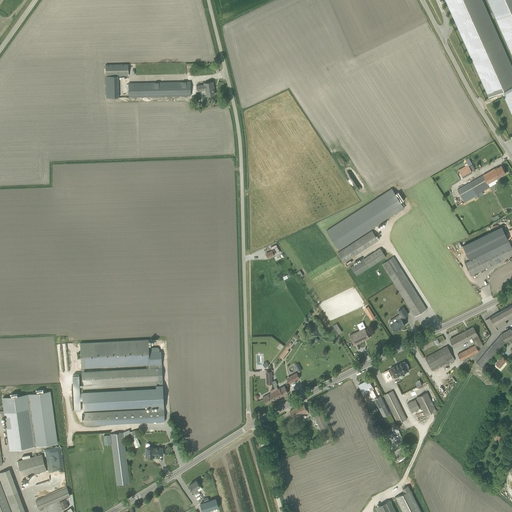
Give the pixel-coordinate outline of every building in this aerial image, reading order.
[(445,0),(490,99),(502,93),(511,88),(511,66),(482,0),(445,0)] [(511,0),(487,0),(511,55),(511,0)] [(118,76),(129,75),(128,64),(105,65),(106,97),(111,97),(118,97),(118,76)] [(191,95),(190,82),(129,84),(129,98),(191,95)] [(205,90),(206,96),(214,95),(213,87),(214,87),(213,82),(204,83),(204,84),(197,86),(198,91),(205,90)] [(511,88),(502,93),(511,114),(511,88)] [(463,176),(472,171),(469,164),(460,169),(463,176)] [(502,166),(497,168),(497,167),(457,190),(464,202),(477,195),(477,194),(490,187),(488,183),(506,173),(502,166)] [(404,200),(399,192),(395,194),(392,188),(326,231),(339,250),(404,208),(401,202),(404,200)] [(462,245),(469,259),(508,239),(501,226),(462,245)] [(344,262),(378,240),(372,231),(338,253),(344,262)] [(475,258),(465,263),(471,275),(511,255),(511,247),(509,241),(475,258)] [(357,276),(386,257),(380,249),(351,267),(357,276)] [(415,317),(427,309),(393,257),(382,264),(415,317)] [(485,320),(492,333),(497,330),(497,329),(507,323),(505,320),(511,316),(511,317),(511,304),(485,320)] [(368,306),(364,308),(370,319),(374,316),(368,306)] [(390,325),(395,332),(399,329),(405,325),(401,318),(403,317),(403,318),(408,314),(403,307),(398,310),(400,313),(396,316),(398,320),(390,325)] [(477,348),(483,345),(473,327),(450,339),(454,347),(471,338),(475,345),(458,354),(461,360),(479,351),(477,348)] [(511,337),(511,327),(501,334),(476,362),(483,368),(505,341),(511,337)] [(350,335),(354,345),(370,338),(365,328),(350,335)] [(81,368),(86,368),(147,365),(147,369),(162,368),(161,351),(159,351),(159,349),(157,347),(149,348),(148,339),(80,343),(81,368)] [(66,343),(56,344),(58,371),(68,371),(66,343)] [(447,364),(455,360),(447,346),(425,358),(432,371),(446,363),(447,364)] [(286,348),(279,357),(283,360),(289,351),(288,350),(286,348)] [(500,368),(507,360),(502,356),(495,364),(500,368)] [(393,374),(390,376),(392,379),(408,371),(407,368),(408,367),(406,364),(405,364),(404,362),(390,368),(393,374)] [(159,405),(159,409),(164,409),(162,368),(147,369),(82,372),(82,389),(159,385),(159,388),(83,392),(83,391),(83,410),(84,410),(84,409),(159,405)] [(388,371),(382,374),(386,381),(392,379),(390,376),(388,371)] [(300,378),(299,376),(298,374),(296,372),(291,375),(294,381),(300,378)] [(74,410),(81,410),(79,375),(73,375),(74,410)] [(374,389),(372,386),(369,379),(358,385),(363,394),(367,393),(369,392),(374,389)] [(272,390),(277,398),(288,393),(284,386),(276,390),(275,388),(272,390)] [(277,398),(272,390),(271,390),(272,392),(263,397),(266,404),(277,398)] [(393,390),(383,395),(397,424),(407,419),(393,390)] [(4,410),(0,411),(0,413),(1,413),(2,416),(5,416),(9,449),(58,443),(50,392),(2,398),(4,410)] [(416,397),(425,416),(436,410),(427,392),(416,397)] [(374,398),(383,417),(390,413),(381,395),(374,398)] [(415,399),(407,403),(412,412),(420,408),(415,399)] [(293,418),(302,413),(304,415),(308,413),(304,404),(290,411),(293,418)] [(164,409),(159,409),(83,413),(84,425),(89,425),(165,421),(164,409)] [(321,412),(314,415),(325,438),(326,438),(327,441),(334,438),(321,412)] [(395,434),(400,431),(397,425),(392,427),(395,434)] [(134,431),(130,433),(136,448),(140,446),(137,438),(134,431)] [(117,485),(130,483),(123,432),(110,434),(117,485)] [(154,447),(150,447),(150,444),(149,443),(147,443),(146,444),(146,448),(146,457),(154,456),(163,455),(162,448),(154,448),(154,447)] [(22,477),(46,470),(42,454),(18,461),(22,477)] [(0,478),(12,511),(25,511),(9,469),(0,472),(0,478)] [(200,486),(196,480),(189,485),(195,494),(199,492),(197,489),(200,486)] [(11,511),(0,481),(0,511),(11,511)] [(421,511),(408,486),(402,489),(404,492),(395,497),(402,511),(421,511)] [(70,495),(67,487),(36,500),(40,511),(43,509),(42,507),(55,501),(59,509),(64,507),(66,510),(71,508),(66,496),(70,495)] [(202,511),(203,511),(219,507),(216,498),(209,500),(204,502),(200,503),(202,511)] [(375,507),(377,511),(396,511),(390,500),(375,507)]
